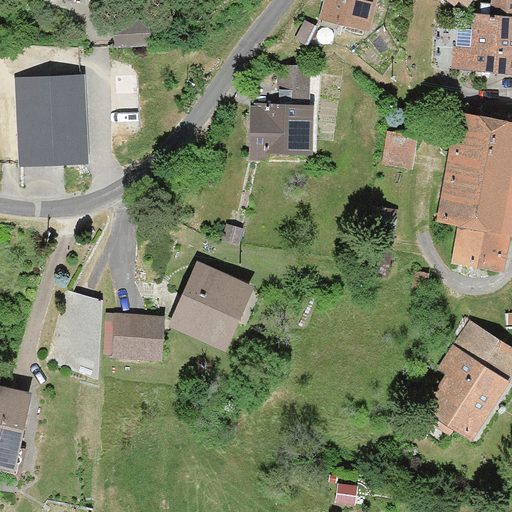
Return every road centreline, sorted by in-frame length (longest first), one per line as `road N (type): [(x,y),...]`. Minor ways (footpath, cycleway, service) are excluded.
road 1 (unclassified): [(0,207),(43,215),(137,185),(182,145),(289,0)]
road 2 (track): [(76,208),(22,372)]
